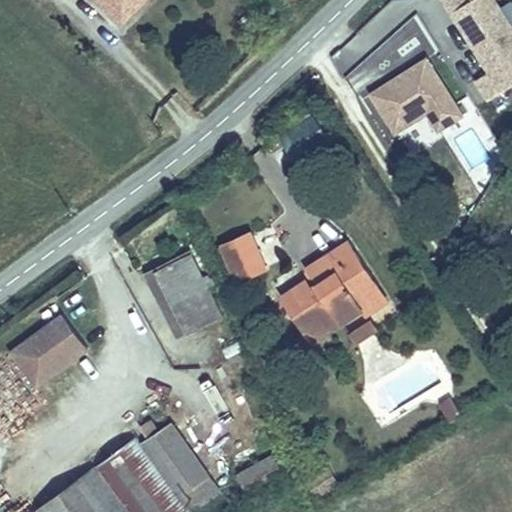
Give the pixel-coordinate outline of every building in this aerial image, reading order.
[(92,0),(114,21),(133,0),(92,0)] [(454,0),(439,10),(488,89),(474,98),(487,118),(511,102),(511,49),(486,7),(475,14),(466,0),(454,0)] [(481,0),(466,0),(475,14),(486,7),(481,0)] [(459,133),(424,77),(369,111),(393,149),(424,130),(435,148),(459,133)] [(278,139),(301,170),(335,144),(312,114),(278,139)] [(470,158),(496,146),(484,119),(458,130),(470,158)] [(254,235),(229,246),(246,282),(271,271),(254,235)] [(354,241),(342,250),(350,263),(363,254),(354,241)] [(288,294),(311,329),(340,310),(347,322),(367,308),(364,303),(387,289),(363,254),(350,263),(342,250),(331,256),(341,271),(316,287),(311,280),(288,294)] [(192,253),(161,270),(194,333),(225,316),(192,253)] [(194,333),(161,270),(150,276),(182,339),(194,333)] [(364,303),(367,308),(374,319),(397,304),(387,289),(364,303)] [(340,310),(311,329),(319,340),(347,322),(340,310)] [(53,363),(69,350),(77,360),(94,348),(67,314),(17,353),(44,386),(61,374),(53,363)] [(376,322),(356,333),(363,345),(383,333),(376,322)] [(61,374),(77,360),(69,350),(53,363),(61,374)] [(224,386),(212,395),(237,425),(248,416),(224,386)] [(456,398),(442,403),(448,423),(462,418),(456,398)] [(147,440),(53,510),(54,511),(199,511),(200,511),(147,440)] [(283,454),(246,475),(254,490),(298,464),(294,454),(286,459),(283,454)]
